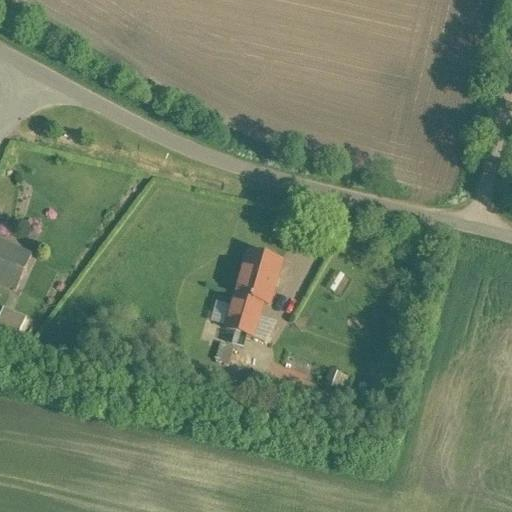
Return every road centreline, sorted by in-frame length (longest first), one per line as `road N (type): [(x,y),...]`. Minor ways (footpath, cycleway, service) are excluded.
road 1 (unclassified): [(511,239),(236,170),(0,65)]
road 2 (track): [(467,228),(511,44)]
